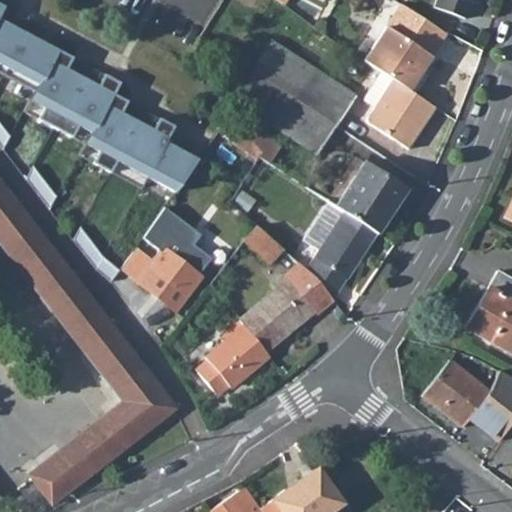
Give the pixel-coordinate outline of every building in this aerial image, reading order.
[(434,0),(432,8),(463,19),(470,2),(472,3),(472,0),(434,0)] [(0,13),(4,7),(0,5),(0,73),(35,92),(30,101),(44,108),(38,120),(72,138),(78,126),(91,133),(85,145),(99,153),(93,164),(110,173),(116,162),(175,193),(198,160),(165,143),(173,128),(158,120),(152,131),(120,113),(126,102),(112,95),(119,84),(104,75),(98,87),(66,69),(72,59),(0,20),(0,13)] [(396,6),(360,63),(389,82),(405,93),(443,36),(396,6)] [(270,44),(251,72),(293,100),(311,71),(270,44)] [(311,71),(293,100),(334,127),(353,98),(311,71)] [(293,100),(251,72),(232,101),(315,156),(334,127),(293,100)] [(405,93),(389,82),(361,124),(404,152),(431,110),(405,93)] [(0,123),(0,145),(4,150),(11,137),(0,123)] [(234,123),(225,135),(256,161),(258,158),(260,155),(234,123)] [(361,165),(332,207),(341,213),(375,235),(404,192),(361,165)] [(57,195),(34,166),(27,179),(50,209),(57,195)] [(29,475),(32,480),(51,504),(62,496),(125,447),(173,410),(72,278),(0,183),(0,245),(51,311),(121,404),(70,444),(29,475)] [(511,198),(503,217),(511,221),(511,198)] [(327,235),(341,213),(332,207),(327,203),(301,242),(316,251),(327,235)] [(303,271),(320,287),(330,302),(344,280),(346,281),(375,235),(341,213),(327,235),(316,251),(312,258),(303,271)] [(119,271),(121,272),(177,312),(201,279),(180,262),(184,255),(177,249),(190,228),(181,221),(151,261),(136,249),(119,271)] [(82,227),(75,241),(99,270),(114,282),(121,272),(119,271),(107,259),(82,227)] [(303,271),(297,266),(270,290),(273,293),(237,324),(242,330),(265,356),(313,313),(314,314),(330,302),(320,287),(303,271)] [(511,280),(498,272),(463,328),(511,356),(511,280)] [(265,356),(242,330),(207,362),(209,366),(196,377),(215,400),(229,389),(231,391),(268,359),(265,356)] [(449,361),(422,396),(459,426),(461,424),(481,441),(506,410),(485,393),(486,390),(449,361)] [(320,470),(260,511),(335,511),(344,506),(320,470)] [(260,511),(244,489),(212,511),(211,511),(260,511)]
